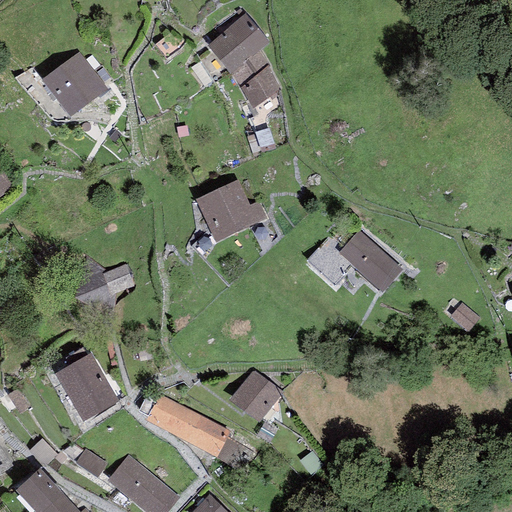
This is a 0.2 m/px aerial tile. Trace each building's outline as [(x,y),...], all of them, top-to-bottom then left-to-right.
[(268,43),(245,15),(205,49),(229,76),(259,51),(268,43)] [(269,66),(259,51),(229,76),(241,91),(253,111),(281,91),(269,66)] [(79,55),(40,84),(69,121),(107,92),(79,55)] [(0,198),(12,190),(0,173),(0,198)] [(238,184),(196,204),(216,245),(267,221),(258,204),(250,208),(238,184)] [(358,233),(337,256),(381,295),(401,272),(358,233)] [(105,275),(85,257),(74,304),(111,321),(114,297),(133,288),(124,266),(105,275)] [(479,320),(462,305),(450,318),(468,333),(479,320)] [(90,358),(54,379),(83,426),(118,404),(90,358)] [(282,394),(253,372),(229,405),(258,426),(282,394)] [(145,423),(181,442),(195,416),(159,397),(145,423)] [(230,434),(195,416),(181,442),(216,461),(230,434)] [(0,451),(0,478),(13,469),(0,451)] [(107,465),(85,451),(75,466),(97,480),(107,465)] [(168,511),(179,500),(127,458),(106,484),(139,511),(168,511)] [(28,511),(76,511),(40,473),(14,497),(28,511)] [(224,511),(209,497),(194,511),(224,511)]
